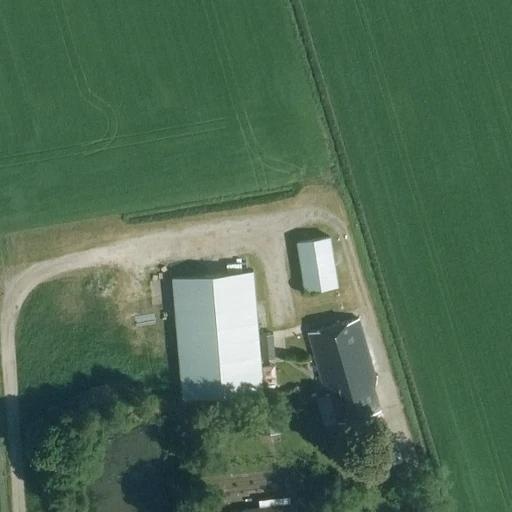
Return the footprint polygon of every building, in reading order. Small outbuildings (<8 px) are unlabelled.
[(297,242),(305,292),(338,286),(331,237),(297,242)] [(173,278),(183,397),(264,390),(253,271),(173,278)] [(309,332),(318,363),(366,350),(357,319),(309,332)] [(261,335),(263,360),(276,359),(273,334),(261,335)] [(331,392),(372,381),(374,381),(366,350),(318,363),(326,394),(331,392)] [(372,381),(331,392),(339,421),(380,410),(372,381)] [(257,410),(259,427),(280,425),(278,408),(257,410)] [(291,499),(291,504),(231,511),(307,511),(306,497),(291,499)]
